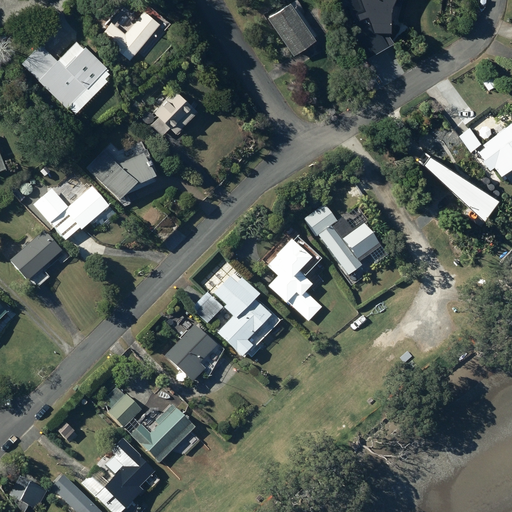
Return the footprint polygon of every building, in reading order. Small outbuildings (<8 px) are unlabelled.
[(309,37),(312,35),(289,0),(264,17),(288,53),(310,39),(309,37)] [(360,0),(337,0),(349,31),(364,56),(385,43),(371,22),(374,21),(374,9),(364,9),(360,0)] [(131,13),(122,6),(110,19),(119,27),(131,13)] [(108,22),(97,35),(126,59),(156,23),(140,10),(122,33),(108,22)] [(73,40),(54,59),(37,42),(16,62),(69,115),(109,76),(101,68),(103,66),(82,45),(80,47),(73,40)] [(154,117),(147,124),(158,134),(165,127),(171,133),(193,110),(171,90),(149,112),(154,117)] [(468,131),(458,138),(469,154),(479,146),(492,164),(511,149),(511,118),(478,144),(468,131)] [(101,157),(87,171),(118,203),(128,193),(152,182),(142,159),(120,169),(104,154),(101,157)] [(475,170),(455,184),(463,195),(483,181),(475,170)] [(47,189),(38,197),(41,200),(31,209),(60,241),(75,228),(78,231),(105,207),(88,188),(64,208),(47,189)] [(314,235),(344,276),(357,266),(354,263),(366,254),(372,263),(382,256),(350,212),(334,223),(321,205),(300,220),(312,236),(314,235)] [(153,210),(138,225),(160,247),(174,231),(153,210)] [(40,231),(4,262),(21,283),(58,251),(40,231)] [(284,302),(305,322),(319,308),(302,292),(307,286),(299,277),(315,261),(295,240),(289,246),(285,242),(270,257),(271,259),(264,267),(274,277),(264,287),(282,304),(284,302)] [(262,344),(258,340),(276,321),(252,297),(254,295),(238,279),(233,284),(226,277),(207,296),(204,293),(188,309),(203,324),(219,308),(229,317),(213,334),(237,358),(239,356),(241,358),(245,355),(248,358),(262,344)] [(194,364),(212,345),(191,325),(161,357),(187,383),(200,370),(194,364)] [(113,390),(101,401),(108,409),(105,412),(120,428),(139,410),(123,394),(120,397),(113,390)] [(138,425),(128,435),(156,463),(191,428),(169,405),(153,421),(156,424),(146,434),(138,425)] [(77,433),(62,420),(53,430),(68,443),(77,433)] [(118,439),(103,453),(108,458),(110,457),(120,467),(105,482),(93,470),(78,484),(105,511),(117,511),(139,491),(135,487),(151,473),(118,439)] [(96,511),(59,475),(47,487),(71,511),(96,511)] [(20,511),(24,506),(33,511),(43,491),(15,477),(6,497),(15,511),(20,511)]
